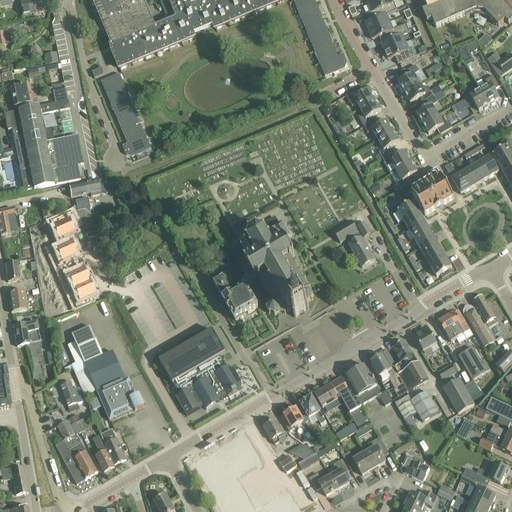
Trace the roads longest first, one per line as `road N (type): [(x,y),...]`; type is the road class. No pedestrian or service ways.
road 1 (residential): [(495,112),(423,154),(330,0)]
road 2 (tertiary): [(270,401),(492,267)]
road 3 (residential): [(121,159),(82,58),(70,0)]
road 4 (unclassified): [(270,401),(197,276)]
road 5 (residential): [(71,511),(58,498),(25,390),(14,388)]
road 6 (unclassified): [(36,511),(14,388)]
